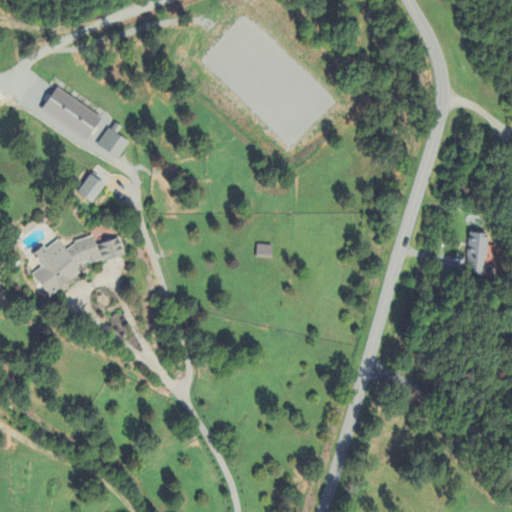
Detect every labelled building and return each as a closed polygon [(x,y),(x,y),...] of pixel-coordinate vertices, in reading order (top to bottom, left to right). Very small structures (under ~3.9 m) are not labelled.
[(103,121),(59,89),(44,110),(87,142),(103,121)] [(122,128),(113,123),(98,148),(118,161),(129,143),(117,136),(122,128)] [(108,187),(93,176),(81,194),(96,204),(108,187)] [(483,277),(489,237),(471,235),(465,274),(483,277)] [(55,300),(87,275),(86,272),(92,267),(108,262),(110,264),(131,258),(126,241),(104,247),(98,238),(85,242),(73,252),(65,242),(57,248),(48,251),(40,257),(41,261),(48,270),(38,277),(55,300)]
